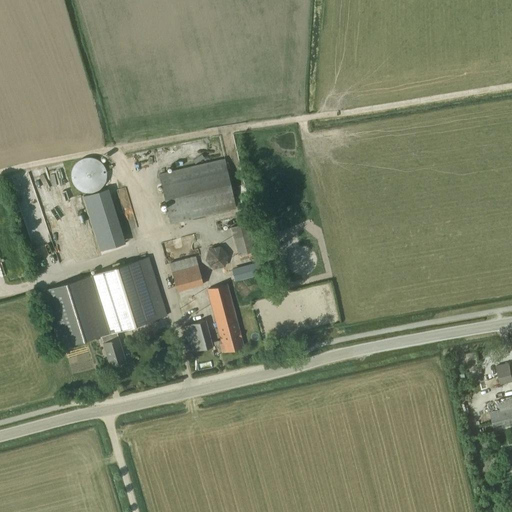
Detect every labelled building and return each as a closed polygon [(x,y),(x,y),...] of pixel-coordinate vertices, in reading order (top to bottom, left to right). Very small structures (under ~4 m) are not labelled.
[(104,177),(104,174),(104,171),(103,167),(101,165),(99,162),(97,160),(94,158),(91,158),(88,157),(85,157),(81,158),(78,160),(76,162),(74,165),(72,167),(71,170),(71,173),(71,177),(72,180),(74,183),(75,185),(78,187),(80,189),(83,190),(86,190),(90,190),(93,189),(96,188),(99,186),(101,183),(103,180),(104,177)] [(225,158),(159,174),(170,224),(236,208),(225,158)] [(47,228),(34,183),(15,189),(28,233),(47,228)] [(108,188),(83,196),(101,251),(125,243),(108,188)] [(249,222),(231,227),(238,255),(258,250),(251,222),(249,222)] [(209,267),(228,266),(228,247),(209,247),(209,267)] [(140,259),(91,275),(109,333),(109,334),(167,315),(149,256),(140,259)] [(169,263),(172,272),(177,292),(203,285),(198,265),(195,256),(169,263)] [(90,275),(42,291),(60,348),(84,340),(108,333),(109,333),(91,275),(90,275)] [(259,276),(243,280),(246,292),(262,288),(259,276)] [(184,326),(191,352),(220,344),(222,352),(243,346),(227,284),(207,289),(220,335),(211,337),(206,320),(184,326)] [(109,334),(101,336),(103,343),(110,366),(126,361),(119,338),(117,332),(117,331),(109,334)] [(511,381),(511,377),(509,362),(496,366),(500,385),(511,381)] [(511,419),(511,398),(498,403),(499,410),(489,412),(492,425),(511,419)]
